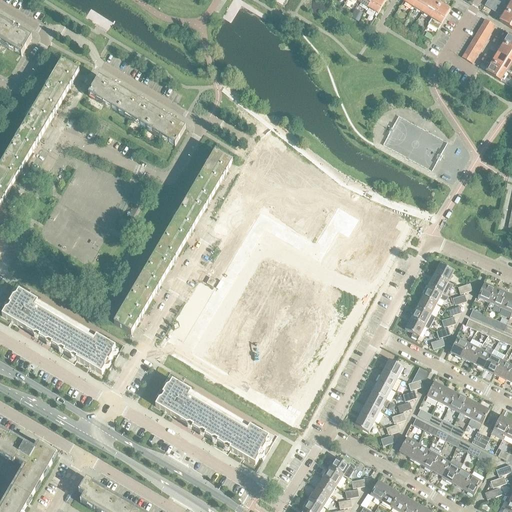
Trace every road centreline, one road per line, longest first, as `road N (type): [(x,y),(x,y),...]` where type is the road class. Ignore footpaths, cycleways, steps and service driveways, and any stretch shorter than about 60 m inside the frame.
road 1 (residential): [(0,251),(64,136),(75,134),(164,179),(176,174),(204,124)]
road 2 (residential): [(281,504),(113,402)]
road 3 (residential): [(113,402),(209,235)]
road 4 (residential): [(204,124),(101,66),(88,45),(63,30),(44,34)]
road 5 (residential): [(327,431),(472,511)]
road 6 (secondary): [(241,511),(101,425)]
road 7 (residential): [(378,334),(511,403)]
road 8 (secondary): [(92,440),(210,511)]
road 9 (residential): [(113,402),(0,335)]
